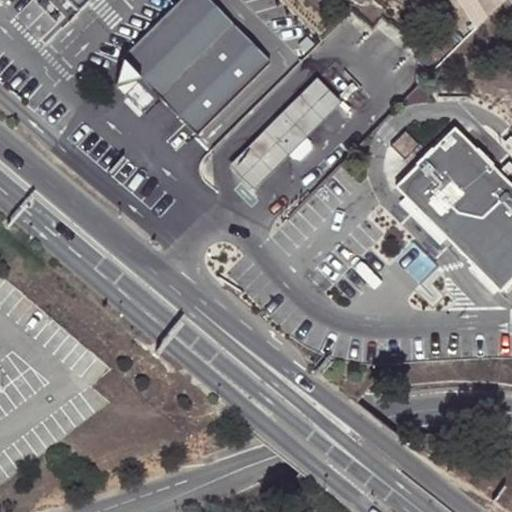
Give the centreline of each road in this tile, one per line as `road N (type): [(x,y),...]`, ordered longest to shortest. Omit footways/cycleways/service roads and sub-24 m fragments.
road 1 (secondary): [(13,198),(402,511)]
road 2 (secondary): [(13,198),(75,264),(374,511)]
road 3 (unclassified): [(511,410),(454,406),(372,417),(130,511)]
road 4 (secondary): [(428,511),(223,340),(142,260)]
road 5 (unclassified): [(511,324),(358,325),(331,315),(240,228),(216,222),(175,239)]
road 6 (secondary): [(467,511),(183,285)]
road 7 (unclassified): [(175,239),(0,97)]
road 8 (secondary): [(142,260),(0,140)]
